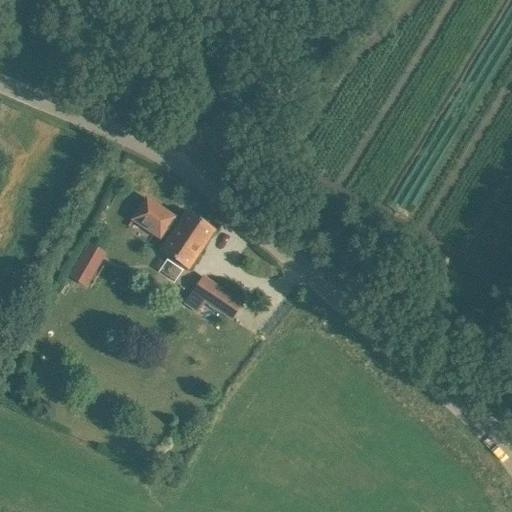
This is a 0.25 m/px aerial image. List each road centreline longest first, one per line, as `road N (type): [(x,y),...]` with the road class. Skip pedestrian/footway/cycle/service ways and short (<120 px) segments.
road 1 (unclassified): [(511,454),(220,194),(148,145),(0,80)]
road 2 (track): [(167,157),(229,113),(358,44),(408,0)]
